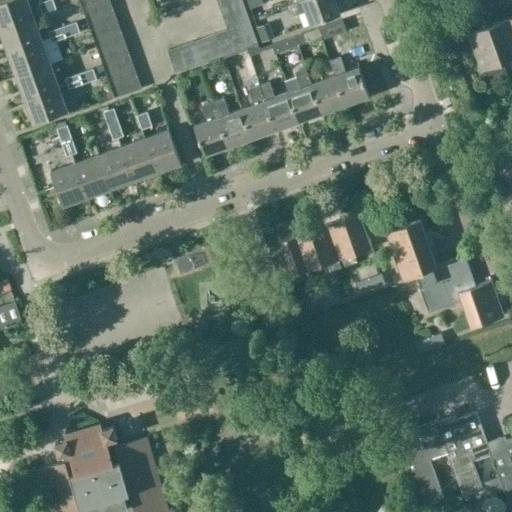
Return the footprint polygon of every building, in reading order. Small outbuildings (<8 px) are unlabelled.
[(0,0),(0,27),(35,15),(29,0),(0,0)] [(53,0),(47,0),(38,3),(42,14),(56,9),(53,0)] [(113,8),(110,0),(99,0),(86,5),(90,16),(113,8)] [(244,5),(242,0),(219,0),(216,1),(221,13),(244,5)] [(340,13),(335,0),(302,0),(289,5),(293,16),(306,11),(310,23),(340,13)] [(471,0),(475,9),(489,4),(487,0),(471,0)] [(458,3),(444,8),(451,27),(464,22),(458,3)] [(489,4),(475,9),(478,18),(485,16),(492,13),(489,4)] [(249,18),(244,5),(221,13),(225,26),(249,18)] [(117,19),(113,8),(90,16),(94,28),(117,19)] [(35,15),(0,27),(0,31),(7,51),(43,39),(35,15)] [(226,28),(230,39),(253,30),(249,18),(225,26),(226,28)] [(503,61),(511,57),(511,21),(511,18),(491,26),(503,61)] [(121,31),(117,19),(94,28),(98,39),(121,31)] [(341,20),(317,28),(321,38),(345,29),(341,20)] [(76,22),(62,27),(66,37),(80,32),(76,22)] [(507,73),(503,61),(491,26),(470,33),(486,80),(507,73)] [(52,42),(66,37),(62,27),(49,32),(52,42)] [(226,28),(214,33),(222,55),(234,51),(230,39),(226,28)] [(317,28),(296,36),(299,46),(321,38),(317,28)] [(253,30),(230,39),(234,51),(258,42),(253,30)] [(125,42),(121,31),(98,39),(102,51),(125,42)] [(211,59),(222,55),(214,33),(203,37),(211,59)] [(275,54),(299,46),(296,36),(272,44),(275,54)] [(203,37),(191,41),(199,64),(211,59),(203,37)] [(7,51),(15,75),(51,62),(43,39),(7,51)] [(191,41),(179,45),(187,68),(199,64),(191,41)] [(130,54),(125,42),(102,51),(106,62),(130,54)] [(175,72),(187,68),(179,45),(167,49),(175,72)] [(134,65),(130,54),(106,62),(110,74),(134,65)] [(329,59),(335,74),(345,104),(369,95),(359,65),(346,70),(340,55),(329,59)] [(51,62),(15,75),(23,98),(59,86),(51,62)] [(317,63),(306,67),(322,112),(345,104),(335,74),(322,78),(317,63)] [(138,76),(134,65),(110,74),(114,85),(138,76)] [(299,120),(322,112),(306,67),(295,71),(300,86),(288,91),(299,120)] [(93,68),(79,73),(83,84),(97,79),(93,68)] [(69,89),(83,84),(79,73),(65,78),(69,89)] [(142,88),(138,76),(114,85),(118,96),(142,88)] [(270,80),(259,84),(275,129),(299,120),(288,91),(275,95),(270,80)] [(252,137),(275,129),(259,84),(248,88),(254,103),(241,107),(252,137)] [(68,110),(59,86),(23,98),(32,122),(68,110)] [(223,96),(212,100),(228,145),(252,137),(241,107),(229,112),(223,96)] [(204,154),(228,145),(212,100),(201,104),(207,120),(193,124),(204,154)] [(103,112),(108,125),(119,122),(114,108),(103,112)] [(148,111),(137,115),(142,129),(152,126),(148,111)] [(124,136),(119,122),(108,125),(113,139),(124,136)] [(57,128),(62,142),(72,138),(67,125),(57,128)] [(168,128),(144,137),(157,172),(181,163),(168,128)] [(144,137),(120,145),(133,181),(157,172),(144,137)] [(77,152),(72,138),(62,142),(67,156),(77,152)] [(120,145),(97,154),(110,189),(133,181),(120,145)] [(97,154),(74,162),(86,197),(110,189),(97,154)] [(62,206),(86,197),(74,162),(50,170),(62,206)] [(359,211),(332,221),(344,255),(372,245),(359,211)] [(385,230),(391,247),(425,235),(419,217),(385,230)] [(332,221),(306,230),(318,264),(344,255),(332,221)] [(291,273),(318,264),(306,230),(279,239),(291,273)] [(435,263),(425,235),(391,247),(402,278),(414,273),(413,271),(435,263)] [(414,273),(421,292),(471,274),(464,253),(435,263),(413,271),(414,273)] [(381,272),(368,277),(372,288),(385,283),(381,272)] [(456,289),(474,283),(471,274),(421,292),(427,311),(460,299),(456,289)] [(359,293),(372,288),(368,277),(355,282),(359,293)] [(456,289),(460,299),(463,308),(497,294),(491,277),(474,283),(456,289)] [(329,286),(316,291),(319,302),(333,298),(329,286)] [(306,307),(319,302),(316,291),(302,296),(306,307)] [(497,294),(463,308),(469,325),(503,312),(497,294)] [(15,301),(0,306),(0,317),(19,311),(15,301)] [(440,332),(427,337),(431,348),(444,343),(440,332)] [(418,352),(431,348),(427,337),(414,341),(418,352)] [(182,359),(101,383),(109,409),(190,385),(182,359)] [(450,416),(437,421),(448,451),(461,490),(463,495),(483,488),(473,460),(490,454),(487,443),(486,442),(488,441),(483,427),(477,411),(476,411),(457,418),(451,420),(450,416)] [(410,424),(396,429),(423,503),(443,496),(430,457),(448,451),(437,421),(437,419),(411,428),(410,424)] [(169,511),(165,499),(166,499),(165,497),(165,498),(160,482),(157,483),(148,454),(152,453),(147,437),(147,436),(116,445),(114,438),(118,437),(114,424),(102,428),(101,422),(65,433),(66,439),(55,442),(59,455),(62,454),(64,461),(34,470),(34,472),(34,471),(39,487),(42,486),(50,511),(169,511)] [(488,441),(486,442),(487,443),(490,454),(500,482),(511,511),(511,436),(501,440),(500,436),(488,441)]
